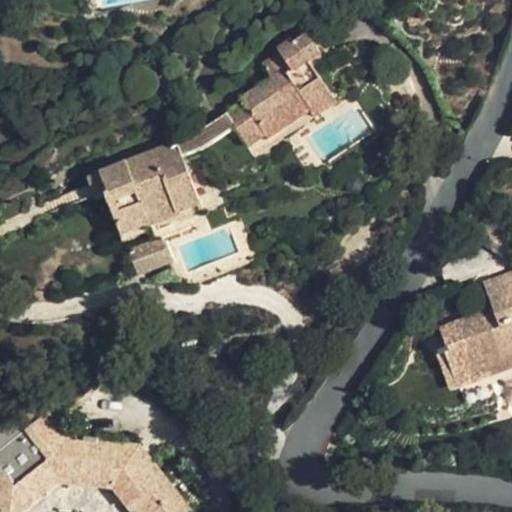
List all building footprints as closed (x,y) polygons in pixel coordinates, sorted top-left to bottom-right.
[(332,95),(315,70),(326,62),(325,60),(337,52),(317,21),(305,29),(307,33),(294,42),(291,38),(276,47),(280,52),(262,64),(271,78),(241,99),(243,102),(227,112),(248,143),(264,133),(263,131),(259,126),(288,105),(291,109),(304,100),(311,110),(332,95)] [(291,109),(288,105),(259,126),(263,131),(293,112),(291,109)] [(201,203),(177,141),(91,175),(100,198),(106,195),(121,233),(150,222),(169,215),(176,212),(201,203)] [(511,225),(484,208),(468,234),(511,261),(511,225)] [(150,222),(155,233),(173,226),(169,215),(150,222)] [(128,251),(137,276),(172,262),(162,238),(128,251)] [(238,252),(188,272),(184,274),(189,286),(202,281),(228,271),(252,262),(247,249),(238,252)] [(493,309),(441,329),(446,344),(444,346),(454,376),(472,370),(473,375),(511,360),(511,273),(484,284),(493,309)] [(192,511),(193,511),(140,446),(67,437),(48,412),(0,448),(0,508),(3,511),(19,511),(59,480),(114,489),(130,508),(124,511),(192,511)]
